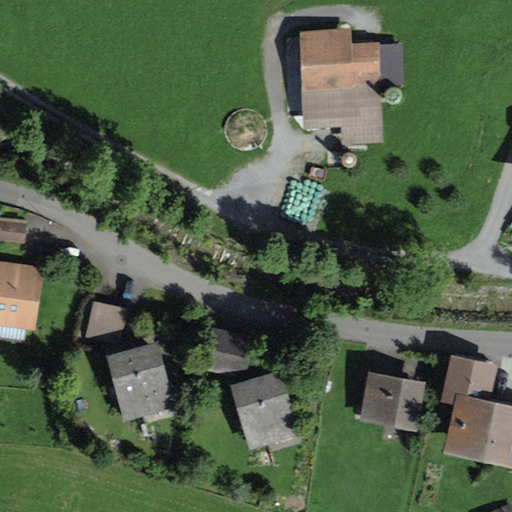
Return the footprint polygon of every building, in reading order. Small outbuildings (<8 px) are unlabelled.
[(385,141),(380,41),(351,43),(351,29),(300,31),(305,128),(342,127),(343,143),(385,141)] [(401,101),(404,95),(401,88),(394,85),(388,88),(385,95),(388,101),(394,104),(401,101)] [(355,165),(357,160),(355,154),(350,152),(344,154),(342,160),(344,165),(350,167),(355,165)] [(0,240),(25,242),(26,223),(0,221),(0,240)] [(0,338),(25,341),(26,330),(36,331),(44,266),(0,261),(0,338)] [(121,343),(128,308),(93,301),(86,336),(121,343)] [(195,322),(178,317),(170,345),(187,350),(195,322)] [(211,326),(203,369),(240,377),(248,333),(211,326)] [(174,407),(156,341),(107,354),(125,420),(174,407)] [(511,466),(511,403),(492,399),(500,363),(452,352),(441,402),(455,405),(445,452),(511,466)] [(250,450),(306,434),(287,368),(230,385),(250,450)] [(418,431),(427,381),(369,371),(360,421),(418,431)]
